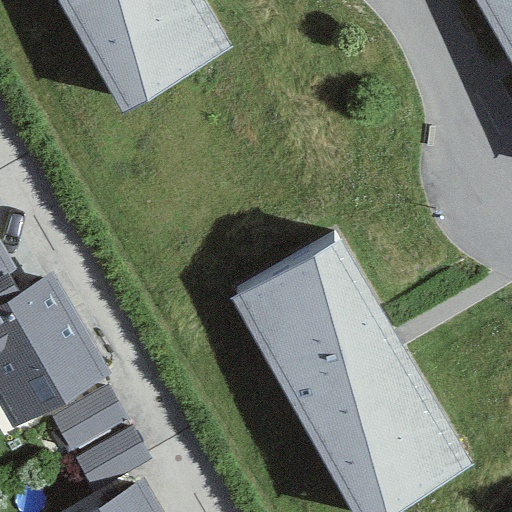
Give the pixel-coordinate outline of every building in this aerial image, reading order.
[(73,0),(130,95),(233,34),(213,0),(73,0)] [(511,0),(487,0),(511,41),(511,0)] [(335,221),(232,282),(369,511),(382,511),(476,457),(404,336),(335,221)] [(0,291),(23,279),(0,237),(0,291)] [(0,291),(0,378),(16,409),(105,361),(52,263),(23,279),(0,291)] [(110,382),(57,412),(74,442),(127,412),(110,382)] [(132,423),(79,452),(96,482),(149,452),(132,423)] [(164,511),(142,475),(77,511),(164,511)]
